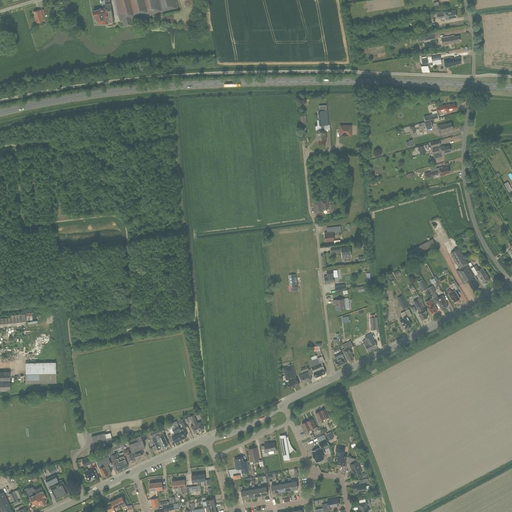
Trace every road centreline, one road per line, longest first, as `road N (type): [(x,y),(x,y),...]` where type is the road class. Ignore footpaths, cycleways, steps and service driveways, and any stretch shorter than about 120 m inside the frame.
road 1 (primary): [(0,112),(172,85),(473,84)]
road 2 (residential): [(332,379),(304,155),(331,153)]
road 3 (residential): [(511,283),(488,254),(465,187),(473,84)]
road 4 (secondary): [(332,379),(511,283)]
